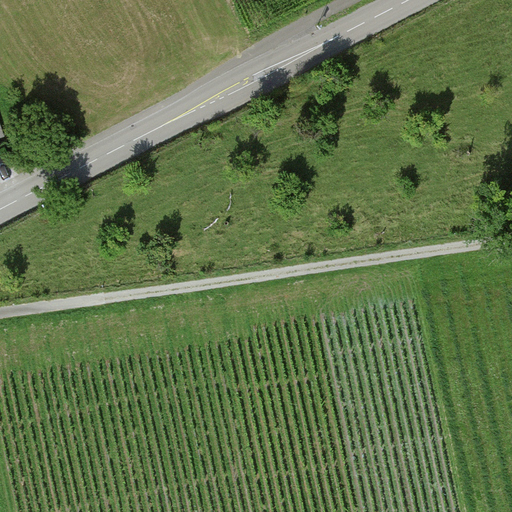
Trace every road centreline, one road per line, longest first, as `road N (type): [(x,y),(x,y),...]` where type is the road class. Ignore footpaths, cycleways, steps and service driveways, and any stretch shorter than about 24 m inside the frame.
road 1 (track): [(0,313),(511,238)]
road 2 (tertiary): [(410,0),(0,210)]
